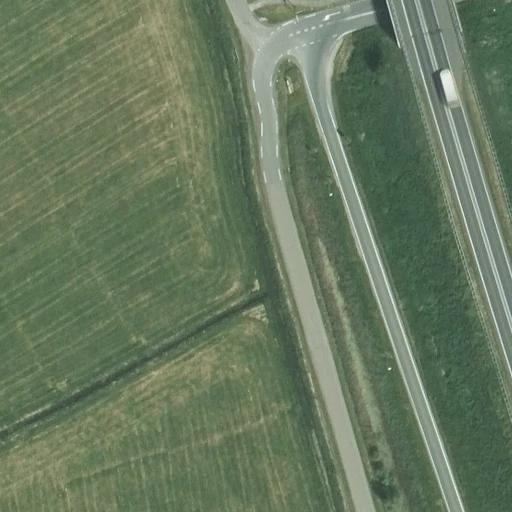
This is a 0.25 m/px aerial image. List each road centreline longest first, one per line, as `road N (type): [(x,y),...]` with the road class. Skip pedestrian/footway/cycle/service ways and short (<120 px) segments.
road 1 (trunk): [(304,31),(319,105),(454,511)]
road 2 (unclassified): [(363,511),(273,184),(261,78),(269,55)]
road 3 (trunk): [(511,330),(416,0)]
road 4 (tertiary): [(304,31),(424,0)]
